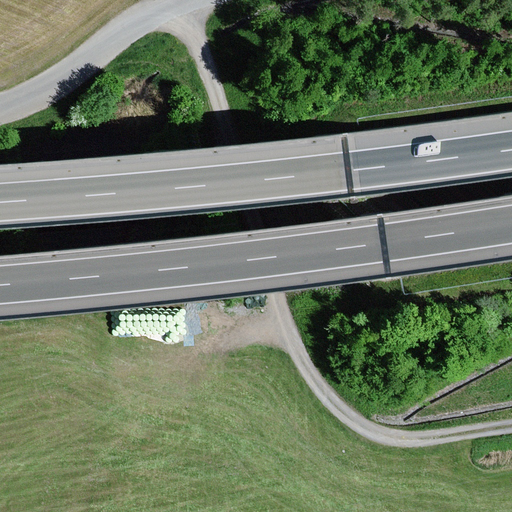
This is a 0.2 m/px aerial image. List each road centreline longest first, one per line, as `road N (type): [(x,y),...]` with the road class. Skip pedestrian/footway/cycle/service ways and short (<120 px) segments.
road 1 (track): [(163,13),(229,114),(276,316),(306,372),(348,420),(394,443),(511,428)]
road 2 (motorway): [(0,286),(511,226)]
road 3 (motorway): [(511,148),(0,200)]
road 4 (unclassified): [(206,0),(163,13),(28,102),(0,110)]
